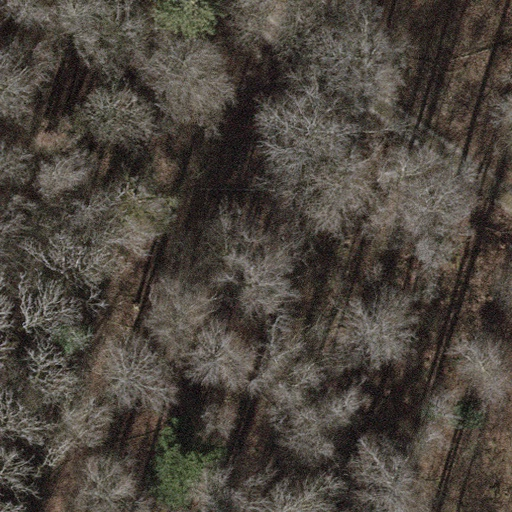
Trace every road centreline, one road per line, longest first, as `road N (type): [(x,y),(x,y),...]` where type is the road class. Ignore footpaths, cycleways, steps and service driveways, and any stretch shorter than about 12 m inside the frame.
road 1 (track): [(72,511),(129,359),(185,160),(294,45)]
road 2 (track): [(511,197),(229,0)]
